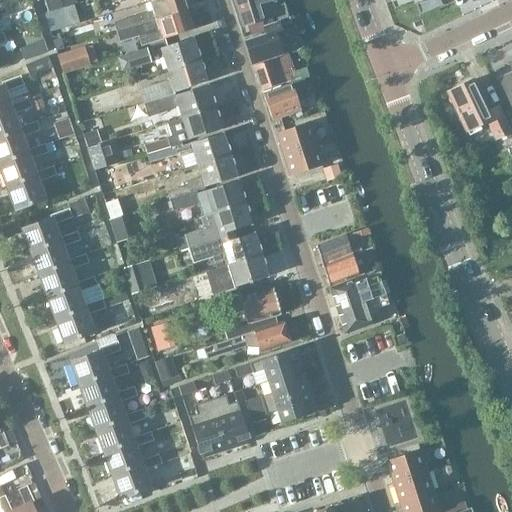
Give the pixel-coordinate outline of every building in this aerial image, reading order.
[(73,0),(43,0),(47,14),(62,9),(62,8),(74,5),(73,0)] [(143,14),(113,24),(116,33),(186,12),(182,0),(157,0),(152,2),(155,11),(143,15),(143,14)] [(236,0),(245,28),(264,23),(258,6),(279,0),(236,0)] [(0,20),(13,15),(8,4),(0,8),(0,20)] [(47,14),(43,15),(49,33),(68,27),(63,9),(62,9),(47,14)] [(119,43),(145,35),(148,44),(164,39),(192,31),(186,12),(116,33),(119,43)] [(278,23),(264,28),(267,36),(245,43),(253,66),(281,56),(276,41),(283,39),(278,23)] [(24,62),(47,52),(40,33),(23,40),(26,47),(19,50),(24,62)] [(161,49),(167,70),(200,60),(199,57),(200,55),(199,51),(197,50),(193,39),(161,49)] [(63,75),(90,66),(84,48),(57,57),(63,75)] [(131,68),(150,63),(146,50),(127,56),(131,68)] [(284,64),(288,63),(286,56),(253,67),(262,91),(290,81),(284,64)] [(52,68),(47,57),(25,67),(29,78),(52,68)] [(201,64),(200,60),(167,70),(171,81),(139,91),(143,105),(175,95),(173,92),(207,82),(203,71),(205,70),(203,65),(201,64)] [(511,62),(509,64),(511,69),(511,73),(499,79),(511,106),(511,62)] [(304,81),(309,79),(307,71),(295,76),(297,83),(263,95),(273,121),(302,111),(298,100),(310,95),(304,81)] [(0,86),(0,112),(10,109),(9,106),(4,93),(22,86),(19,77),(0,84),(1,87),(0,86)] [(54,79),(29,85),(33,102),(58,97),(54,79)] [(447,93),(448,94),(466,133),(487,123),(495,140),(509,133),(497,107),(486,113),(471,81),(447,93)] [(143,105),(143,106),(148,119),(179,109),(182,119),(215,108),(214,104),(215,103),(214,99),(212,98),(208,86),(175,97),(175,95),(143,105)] [(27,100),(9,106),(10,109),(0,112),(0,138),(19,132),(18,129),(13,115),(30,108),(27,100)] [(55,111),(58,127),(73,123),(69,107),(55,111)] [(167,140),(144,146),(147,156),(182,145),(181,142),(221,129),(218,119),(219,117),(218,113),(216,112),(215,108),(182,119),(167,123),(172,137),(167,139),(167,140)] [(35,123),(18,129),(19,132),(0,138),(0,164),(28,155),(26,151),(21,137),(38,131),(35,123)] [(277,135),(284,156),(318,145),(312,124),(277,135)] [(182,145),(147,156),(149,164),(178,155),(180,158),(193,154),(197,166),(229,156),(228,153),(230,151),(229,147),(226,145),(223,134),(182,147),(182,145)] [(43,145),(26,151),(28,155),(0,164),(0,172),(6,189),(36,178),(35,174),(30,160),(46,154),(43,145)] [(325,166),(318,145),(284,156),(291,177),(325,166)] [(57,168),(87,165),(85,148),(55,151),(57,168)] [(231,160),(229,156),(197,166),(201,178),(186,183),(187,187),(167,193),(169,201),(196,193),(204,191),(203,189),(237,177),(233,167),(235,165),(233,160),(231,160)] [(52,168),(35,174),(36,178),(6,189),(14,212),(44,201),(37,182),(55,176),(52,168)] [(198,201),(200,206),(203,217),(245,204),(244,200),(245,198),(244,194),(241,193),(238,181),(205,192),(197,195),(196,193),(169,201),(172,209),(198,201)] [(75,208),(91,201),(85,187),(69,193),(75,208)] [(123,217),(115,193),(102,197),(110,221),(123,217)] [(203,229),(184,235),(189,249),(234,236),(232,231),(251,225),(248,215),(249,213),(248,208),(246,207),(245,204),(203,217),(200,218),(203,229)] [(53,225),(71,219),(68,210),(49,217),(50,220),(22,230),(30,253),(60,242),(58,239),(53,225)] [(330,287),(358,276),(367,272),(357,239),(370,235),(368,229),(345,237),(316,248),(330,287)] [(76,233),(58,239),(60,242),(30,253),(38,276),(68,265),(67,262),(62,248),(79,241),(76,233)] [(235,240),(234,236),(189,249),(193,263),(211,257),(216,270),(228,266),(261,256),(260,252),(262,251),(260,245),(258,245),(254,234),(235,240)] [(84,255),(67,262),(68,265),(38,276),(46,299),(77,288),(75,284),(70,270),(87,264),(95,262),(91,252),(84,255)] [(268,278),(264,267),(266,265),(265,260),(262,260),(261,256),(228,266),(232,280),(207,287),(211,300),(237,293),(235,288),(268,278)] [(150,291),(141,264),(125,269),(133,296),(150,291)] [(369,300),(384,294),(389,292),(385,281),(379,283),(378,282),(377,278),(381,277),(379,272),(376,273),(375,272),(329,290),(337,313),(363,303),(369,301),(369,300)] [(92,278),(75,284),(77,288),(46,299),(55,322),(85,311),(84,307),(79,292),(95,286),(96,287),(103,284),(102,283),(107,281),(104,274),(92,278)] [(240,300),(247,324),(223,331),(226,341),(228,340),(247,334),(277,325),(275,317),(281,315),(273,290),(240,300)] [(388,306),(384,294),(369,300),(369,301),(363,303),(337,313),(344,335),(370,326),(368,318),(377,315),(376,310),(388,306)] [(101,301),(84,307),(85,311),(55,322),(63,344),(94,333),(87,316),(105,309),(106,310),(117,305),(114,296),(101,300),(101,301)] [(175,347),(168,323),(150,328),(157,352),(175,347)] [(284,323),(277,325),(247,334),(228,340),(226,341),(202,348),(207,361),(231,354),(230,353),(246,347),(260,348),(261,352),(290,343),(287,334),(287,329),(284,325),(284,323)] [(70,363),(78,386),(108,375),(107,372),(102,358),(119,352),(116,344),(98,350),(98,353),(70,363)] [(265,370),(269,382),(299,372),(292,351),(234,370),(237,379),(265,370)] [(124,365),(107,372),(108,375),(78,386),(86,409),(116,398),(115,395),(111,382),(127,376),(124,365)] [(214,386),(230,381),(227,372),(212,377),(214,386)] [(306,393),(299,372),(269,382),(273,394),(245,403),(248,412),(306,393)] [(193,383),(178,387),(181,396),(196,392),(193,383)] [(132,388),(115,395),(116,398),(86,409),(94,432),(125,421),(124,417),(119,403),(135,397),(132,388)] [(312,415),(306,393),(248,412),(251,421),(278,412),(282,424),(312,415)] [(225,396),(209,401),(224,447),(248,439),(237,403),(228,405),(225,396)] [(224,447),(209,401),(194,406),(196,415),(188,418),(200,455),(224,447)] [(140,411),(124,417),(125,421),(94,432),(103,455),(133,444),(132,440),(127,426),(144,420),(140,411)] [(0,448),(15,443),(8,426),(0,430),(0,429),(0,448)] [(149,433),(132,440),(133,444),(103,455),(111,477),(142,466),(140,462),(136,448),(152,442),(149,433)] [(181,456),(178,449),(140,462),(142,466),(111,477),(119,500),(150,489),(143,471),(160,465),(160,464),(181,456)] [(387,462),(393,483),(427,472),(420,451),(387,462)] [(179,479),(194,475),(191,459),(175,463),(179,479)] [(434,493),(427,472),(393,483),(400,504),(434,493)] [(23,506),(10,511),(9,511),(33,511),(30,505),(33,504),(26,487),(17,491),(23,506)] [(440,511),(434,493),(400,504),(402,511),(440,511)] [(0,511),(9,511),(10,511),(4,497),(0,498),(0,511)]
